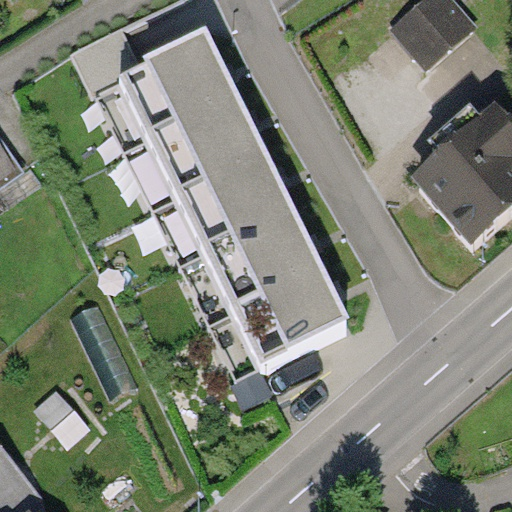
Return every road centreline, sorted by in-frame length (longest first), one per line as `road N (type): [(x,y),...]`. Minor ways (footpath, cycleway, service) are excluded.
road 1 (tertiary): [(511,311),(364,439)]
road 2 (residential): [(364,439),(418,498),(440,507),(511,490)]
